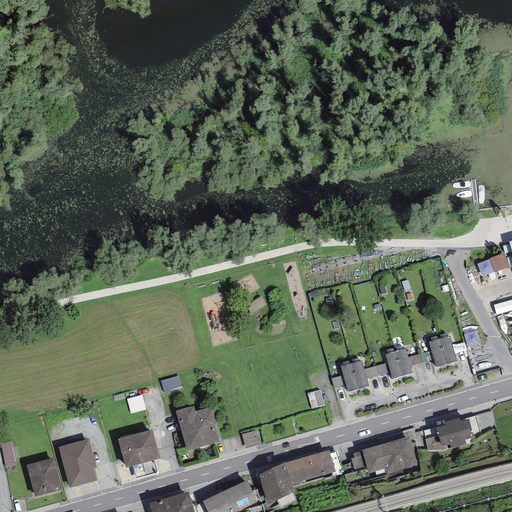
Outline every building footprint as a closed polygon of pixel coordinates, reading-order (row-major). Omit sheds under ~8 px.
[(506,252),(477,263),(483,277),(511,266),(506,252)] [(246,304),(253,314),(269,304),(262,294),(246,304)] [(465,329),(468,346),(481,344),(478,327),(465,329)] [(450,336),(439,339),(446,364),(457,361),(455,354),(452,345),(450,336)] [(439,339),(429,342),(431,351),(434,359),(436,367),(446,364),(439,339)] [(462,343),(452,345),(455,354),(467,351),(464,342),(462,343)] [(405,349),(395,352),(402,376),(412,373),(410,366),(408,358),(405,349)] [(431,351),(420,354),(423,363),(434,359),(431,351)] [(395,352),(385,355),(387,363),(390,372),(392,379),(402,376),(395,352)] [(420,354),(408,358),(410,366),(423,363),(420,354)] [(361,361),(351,364),(358,389),(368,386),(366,379),(364,369),(361,361)] [(387,363),(376,366),(378,376),(390,372),(387,363)] [(351,364),(340,366),(343,375),(345,385),(347,392),(358,389),(351,364)] [(376,366),(364,369),(366,379),(378,376),(376,366)] [(343,375),(331,379),(334,388),(345,385),(343,375)] [(181,391),(178,379),(161,382),(164,395),(181,391)] [(320,390),(308,393),(312,409),(323,406),(320,390)] [(142,399),(128,403),(131,416),(146,412),(142,399)] [(194,406),(176,411),(186,451),(220,442),(211,407),(195,411),(194,406)] [(444,426),(436,428),(438,436),(441,447),(446,446),(450,445),(451,448),(465,444),(464,440),(473,438),(468,419),(460,421),(459,418),(443,422),(444,426)] [(153,430),(118,439),(126,468),(132,466),(155,460),(161,458),(153,430)] [(257,431),(242,434),(245,448),(260,444),(257,431)] [(438,436),(425,439),(428,450),(443,450),(447,449),(446,446),(441,447),(438,436)] [(409,437),(361,450),(362,452),(367,468),(368,473),(384,469),(386,474),(417,465),(409,437)] [(89,439),(58,447),(69,488),(96,481),(93,469),(96,468),(89,439)] [(11,442),(1,443),(6,467),(15,465),(11,442)] [(329,450),(285,463),(292,486),(323,477),(324,479),(343,474),(337,451),(329,453),(329,450)] [(355,472),(367,468),(362,452),(353,454),(354,458),(351,459),(355,472)] [(53,459),(26,465),(35,498),(61,491),(53,459)] [(159,473),(155,460),(132,466),(136,479),(159,473)] [(292,486),(285,463),(258,475),(267,505),(276,500),(280,508),(296,499),(292,493),(294,492),(292,486)] [(247,480),(203,501),(207,511),(237,511),(257,503),(247,480)] [(194,511),(189,492),(149,503),(151,511),(194,511)]
